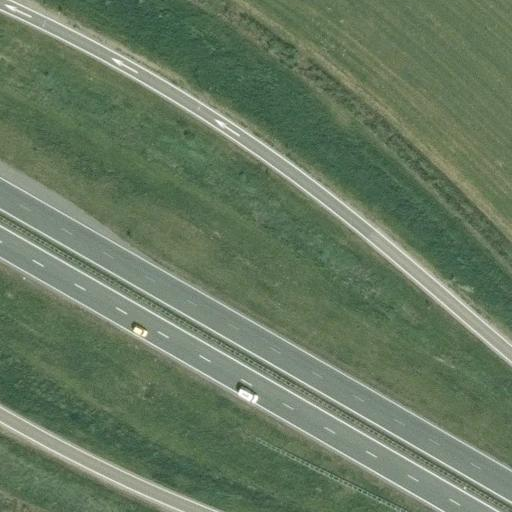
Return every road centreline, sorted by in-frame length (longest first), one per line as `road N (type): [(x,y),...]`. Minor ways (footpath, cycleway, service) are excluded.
road 1 (trunk): [(511,353),(336,205),(227,127),(0,1)]
road 2 (trunk): [(511,486),(0,194)]
road 3 (trunk): [(0,242),(468,511)]
road 4 (trunk): [(0,414),(200,511)]
